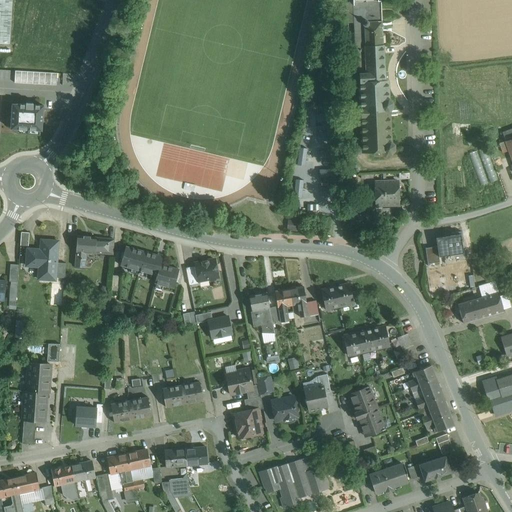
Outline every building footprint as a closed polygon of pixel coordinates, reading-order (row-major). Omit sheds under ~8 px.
[(12,0),(0,0),(0,43),(10,44),(12,0)] [(377,0),(352,0),(355,55),(358,55),(359,72),(367,72),(365,45),(364,20),(367,20),(368,22),(381,21),(381,1),(378,1),(377,0)] [(381,21),(368,22),(367,20),(364,20),(365,45),(382,44),(381,21)] [(382,44),(365,45),(367,72),(384,71),(382,44)] [(14,71),(0,70),(0,81),(13,83),(14,71)] [(57,73),(15,71),(14,82),(56,85),(57,73)] [(367,72),(359,72),(362,151),(382,150),(385,153),(390,153),(394,149),(394,144),(390,141),(389,110),(392,107),(392,102),(388,98),(387,80),(384,81),(384,71),(367,72)] [(78,75),(63,73),(62,85),(70,86),(74,84),(78,75)] [(44,105),(12,103),(10,129),(42,131),(44,105)] [(511,129),(502,132),(505,141),(508,151),(511,161),(511,129)] [(508,151),(505,141),(499,143),(503,153),(508,151)] [(498,179),(486,147),(478,150),(489,182),(498,179)] [(488,183),(477,151),(468,153),(480,185),(488,183)] [(397,181),(375,181),(375,184),(373,186),(374,189),(376,191),(376,193),(398,193),(398,191),(400,189),(399,186),(397,184),(397,181)] [(398,193),(376,193),(376,195),(374,197),(374,200),(376,202),(376,205),(398,205),(398,202),(400,200),(400,197),(398,195),(398,193)] [(299,221),(288,219),(287,230),(298,231),(299,221)] [(29,232),(21,232),(20,245),(28,246),(29,232)] [(460,234),(436,238),(437,246),(438,256),(463,252),(460,234)] [(96,237),(77,236),(75,266),(85,267),(86,253),(95,253),(113,254),(114,239),(96,238),(96,237)] [(58,241),(41,240),(40,250),(27,249),(26,266),(44,267),(43,279),(55,280),(55,277),(57,262),(58,241)] [(139,270),(144,251),(126,246),(121,265),(139,270)] [(437,246),(426,248),(428,263),(439,262),(438,256),(437,246)] [(144,251),(139,270),(157,275),(160,264),(162,256),(144,251)] [(215,259),(195,263),(195,266),(198,281),(199,281),(208,279),(211,280),(214,280),(216,277),(218,277),(215,259)] [(66,263),(57,262),(55,277),(65,278),(66,263)] [(19,265),(10,264),(9,281),(11,281),(17,282),(19,265)] [(179,269),(160,264),(157,275),(155,283),(173,287),(179,269)] [(195,266),(186,268),(189,285),(199,283),(199,281),(198,281),(195,266)] [(17,282),(11,281),(9,305),(14,306),(15,301),(16,301),(17,282)] [(354,303),(349,283),(335,287),(339,306),(354,303)] [(303,286),(289,288),(292,304),(298,304),(299,313),(307,312),(305,302),(306,302),(303,286)] [(339,306),(335,287),(321,290),(325,309),(339,306)] [(289,288),(275,291),(278,307),(280,320),(288,318),(286,306),(292,305),(292,304),(289,288)] [(267,292),(249,296),(252,311),(270,307),(269,307),(267,292)] [(501,294),(461,305),(465,323),(506,313),(501,294)] [(276,306),(269,307),(270,307),(272,321),(278,320),(276,306)] [(270,307),(252,311),(252,314),(251,314),(253,326),(262,325),(263,332),(274,330),(272,321),(270,307)] [(194,311),(182,314),(185,325),(196,323),(194,311)] [(211,312),(195,315),(197,323),(208,320),(212,319),(211,312)] [(212,319),(208,320),(212,338),(231,334),(228,316),(212,319)] [(389,346),(385,326),(371,329),(375,349),(389,346)] [(375,349),(371,329),(357,333),(361,352),(375,349)] [(361,352),(357,333),(343,336),(347,355),(361,352)] [(407,333),(397,338),(409,365),(419,360),(407,333)] [(511,334),(502,338),(507,356),(511,354),(511,334)] [(276,341),(264,343),(267,357),(278,355),(276,341)] [(60,344),(48,344),(47,361),(59,362),(60,344)] [(51,365),(29,363),(28,377),(49,379),(51,365)] [(431,365),(412,372),(413,376),(416,376),(417,379),(419,384),(436,377),(431,365)] [(249,368),(237,370),(237,372),(226,375),(230,394),(246,391),(253,389),(252,385),(249,368)] [(402,368),(391,372),(393,377),(405,373),(402,368)] [(327,374),(317,376),(320,386),(323,386),(325,392),(330,391),(327,374)] [(511,374),(497,380),(496,377),(483,381),(489,400),(491,400),(495,415),(508,411),(511,409),(511,407),(511,374)] [(49,379),(28,377),(27,391),(46,393),(47,393),(48,393),(49,379)] [(270,377),(264,378),(267,392),(273,390),(270,377)] [(436,377),(419,384),(421,388),(422,392),(439,386),(436,377)] [(264,378),(257,379),(258,384),(260,393),(267,392),(264,378)] [(417,379),(412,381),(411,378),(407,379),(410,387),(419,384),(417,379)] [(203,400),(200,381),(181,385),(184,404),(203,400)] [(253,389),(246,391),(248,399),(260,396),(258,384),(252,385),(253,389)] [(184,404),(181,385),(162,388),(165,407),(184,404)] [(320,386),(314,387),(314,386),(304,388),(308,410),(321,408),(320,406),(327,405),(325,392),(323,386),(320,386)] [(385,429),(369,386),(349,393),(356,412),(354,413),(356,418),(358,418),(365,436),(385,429)] [(439,386),(422,392),(424,396),(426,401),(442,395),(439,386)] [(46,393),(27,391),(25,391),(24,405),(45,407),(47,393),(46,393)] [(442,395),(426,401),(427,406),(429,410),(446,404),(442,395)] [(248,399),(244,399),(246,411),(256,409),(256,410),(263,408),(261,396),(260,396),(248,399)] [(424,396),(415,400),(417,404),(426,401),(424,396)] [(151,416),(148,397),(129,400),(132,419),(151,416)] [(293,397),(272,401),(272,402),(275,419),(275,420),(285,418),(285,421),(289,422),(292,421),(295,420),(294,416),(297,416),(294,398),(294,397),(293,397)] [(132,419),(129,400),(111,404),(114,423),(132,419)] [(426,401),(417,404),(418,409),(427,406),(426,401)] [(446,404),(429,410),(430,414),(432,418),(449,412),(446,404)] [(45,407),(24,405),(23,419),(24,419),(35,420),(44,421),(45,407)] [(246,411),(234,414),(238,437),(239,437),(239,435),(251,433),(251,435),(261,433),(256,410),(256,409),(246,411)] [(449,412),(432,418),(434,424),(435,426),(433,428),(435,432),(454,425),(449,412)] [(432,418),(423,422),(426,430),(430,428),(429,426),(434,424),(432,418)] [(447,434),(436,438),(438,443),(449,439),(447,434)] [(426,436),(415,440),(417,446),(428,442),(426,436)] [(449,439),(438,443),(440,449),(451,445),(449,439)] [(354,441),(348,442),(352,459),(357,458),(354,441)] [(451,445),(440,449),(442,455),(453,450),(451,445)] [(375,446),(363,449),(367,461),(378,458),(375,446)] [(205,447),(185,449),(186,465),(195,464),(207,463),(205,447)] [(185,449),(164,450),(166,467),(186,465),(185,449)] [(147,450),(127,454),(130,469),(150,465),(147,450)] [(464,464),(460,452),(454,454),(458,466),(464,464)] [(127,453),(107,458),(110,474),(121,472),(124,491),(126,501),(136,499),(134,489),(133,482),(130,469),(127,454),(127,453)] [(458,466),(454,454),(449,456),(452,467),(458,466)] [(304,458),(281,465),(281,464),(266,469),(271,484),(277,482),(282,497),(280,497),(283,508),(293,504),(292,500),(329,488),(325,478),(323,478),(319,467),(314,469),(310,456),(304,458)] [(446,456),(419,465),(423,476),(424,481),(435,477),(435,478),(440,476),(451,472),(446,456)] [(92,461),(71,465),(75,481),(95,477),(92,461)] [(402,463),(369,474),(371,482),(375,493),(383,490),(384,492),(393,489),(393,487),(408,482),(402,463)] [(195,464),(186,465),(187,479),(187,481),(194,480),(193,471),(195,471),(195,464)] [(419,464),(413,466),(417,477),(423,476),(419,465),(419,464)] [(71,465),(51,470),(55,486),(61,484),(63,494),(77,491),(75,481),(71,465)] [(151,469),(150,465),(130,469),(133,482),(143,479),(153,477),(151,469)] [(413,466),(407,468),(411,479),(417,477),(413,466)] [(151,469),(153,477),(154,485),(162,483),(159,467),(151,469)] [(367,471),(356,474),(360,486),(371,482),(369,474),(367,471)] [(36,473),(16,477),(22,504),(32,502),(36,501),(33,490),(40,489),(36,473)] [(108,473),(102,474),(108,499),(114,498),(108,473)] [(108,499),(102,474),(97,476),(97,479),(102,501),(108,500),(108,499)] [(13,503),(11,505),(4,507),(4,511),(23,511),(22,504),(16,477),(0,480),(0,497),(11,495),(13,503)] [(143,479),(133,482),(134,489),(144,487),(143,479)] [(187,479),(169,480),(170,485),(170,490),(174,497),(192,495),(190,490),(187,481),(187,479)] [(194,480),(187,481),(190,490),(197,489),(196,480),(194,480)] [(52,485),(47,486),(51,504),(56,503),(52,485)] [(170,485),(162,486),(163,489),(173,509),(179,506),(174,497),(170,490),(170,485)] [(47,486),(41,488),(45,505),(51,504),(47,486)] [(478,493),(463,498),(466,506),(467,511),(483,511),(481,505),(481,504),(483,501),(482,499),(480,498),(478,493)] [(114,511),(108,501),(103,503),(107,511),(114,511)] [(32,502),(22,504),(23,511),(26,511),(34,511),(32,502)] [(453,511),(450,502),(433,508),(434,511),(453,511)]
